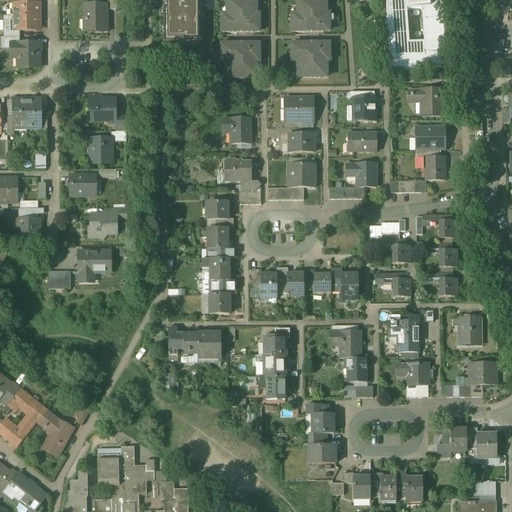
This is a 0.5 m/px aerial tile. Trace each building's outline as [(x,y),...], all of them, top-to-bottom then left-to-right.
[(115,0),(105,0),(106,6),(107,6),(107,11),(116,11),(115,0)] [(202,45),(202,0),(159,0),(160,45),(202,45)] [(250,0),(232,0),(232,1),(227,1),(227,9),(228,9),(228,16),(224,16),(224,24),(221,24),(221,33),(254,33),(254,32),(260,32),(259,24),(258,24),(258,15),(256,16),(256,9),(257,9),(257,1),(251,1),(250,0)] [(298,9),(298,15),(294,15),(294,23),(291,23),(291,33),(324,33),(324,31),(329,31),(329,23),(328,23),(328,15),(326,15),(326,8),(326,0),(321,0),(320,0),(302,0),(297,0),(297,9),(298,9)] [(443,16),(441,16),(439,0),(386,0),(388,20),(386,20),(387,39),(389,38),(391,72),(445,68),(444,52),(446,51),(443,16)] [(40,6),(30,6),(27,4),(26,4),(13,4),(13,5),(13,6),(11,8),(11,12),(13,12),(13,17),(11,17),(11,24),(13,26),(13,32),(20,32),(40,32),(40,6)] [(106,6),(85,6),(86,32),(98,32),(98,34),(107,34),(107,11),(107,6),(106,6)] [(11,17),(3,17),(3,32),(13,32),(13,26),(11,24),(11,17)] [(4,38),(0,39),(0,47),(10,47),(10,45),(20,45),(20,38),(4,38)] [(40,44),(28,44),(28,45),(20,45),(10,45),(10,47),(0,47),(1,51),(10,50),(10,59),(18,59),(18,69),(17,69),(17,70),(29,70),(29,67),(39,67),(39,52),(40,52),(40,44)] [(254,45),(221,45),(222,55),(225,55),(225,63),(228,63),(228,70),(227,70),(227,78),(233,78),(233,79),(251,79),(251,78),(257,78),(257,70),(256,70),(256,63),(259,63),(259,55),(260,55),(260,47),(254,47),(254,45)] [(324,45),(291,45),(292,55),(294,55),(295,63),(298,63),(298,70),(297,70),(297,78),(303,78),(303,79),(321,79),(321,77),(327,77),(327,69),(326,69),(326,63),(329,63),(329,54),(330,54),(330,46),(324,46),(324,45)] [(444,116),(443,91),(409,92),(409,101),(423,101),(423,116),(444,116)] [(113,101),(102,101),(100,98),(92,98),(89,101),(89,109),(92,112),(92,122),(116,122),(116,119),(116,117),(116,113),(113,110),(113,101)] [(362,99),(354,99),(354,100),(354,123),(376,123),(376,99),(362,99)] [(314,100),(285,100),(284,124),(314,124),(314,100)] [(27,101),(13,101),(13,118),(13,127),(14,127),(27,127),(27,101)] [(41,101),(27,101),(27,127),(41,126),(41,127),(41,118),(41,101)] [(126,117),(116,117),(116,119),(119,119),(119,128),(115,129),(115,133),(126,133),(126,117)] [(251,121),(222,121),(222,132),(233,132),(233,145),(231,145),(251,145),(251,129),(251,121)] [(437,130),(418,130),(418,139),(416,139),(416,153),(441,152),(446,152),(446,145),(448,145),(448,126),(437,127),(437,130)] [(115,133),(110,134),(110,139),(112,139),(112,141),(112,143),(126,143),(126,133),(115,133)] [(376,135),(348,136),(348,146),(352,146),(352,153),(376,153),(376,135)] [(314,136),(290,136),(290,154),(315,154),(314,136)] [(110,139),(90,139),(91,165),(112,165),(112,143),(112,141),(112,139),(110,139)] [(36,169),(46,169),(46,155),(36,155),(36,169)] [(441,158),(426,159),(426,182),(446,182),(445,158),(441,158)] [(251,163),(244,163),(241,160),(238,163),(236,160),(228,160),(225,163),(225,172),(228,173),(227,184),(240,184),(252,184),(252,182),(251,163)] [(376,165),(357,165),(357,166),(346,166),(346,177),(357,177),(357,189),(358,189),(364,189),(376,189),(376,165)] [(314,166),(289,166),(289,190),(292,190),(298,190),(304,190),(315,189),(314,166)] [(95,178),(70,178),(71,198),(96,197),(95,178)] [(16,180),(0,180),(0,204),(16,204),(16,180)] [(256,181),(252,182),(252,184),(240,184),(240,194),(248,194),(254,194),(259,189),(260,189),(261,188),(261,186),(256,181)] [(227,221),(227,204),(206,204),(206,222),(211,222),(215,222),(227,222),(227,221)] [(127,209),(106,210),(106,217),(117,217),(117,220),(127,220),(127,209)] [(19,210),(19,211),(19,221),(33,221),(33,210),(19,210)] [(106,217),(90,217),(90,230),(94,230),(94,239),(100,239),(102,241),(106,237),(117,237),(117,220),(117,217),(106,217)] [(452,217),(423,217),(423,218),(423,228),(439,228),(439,223),(452,223),(452,217)] [(33,221),(19,221),(19,226),(14,226),(14,237),(14,238),(38,238),(38,221),(33,221)] [(227,222),(215,222),(215,230),(227,230),(233,230),(233,221),(227,221),(227,222)] [(452,223),(439,223),(439,228),(439,241),(440,241),(452,241),(458,240),(457,223),(452,223)] [(399,225),(381,225),(381,228),(382,236),(399,236),(399,233),(399,225)] [(381,228),(370,228),(370,239),(382,239),(382,236),(381,228)] [(215,230),(207,230),(207,231),(209,231),(209,240),(209,250),(208,250),(208,251),(227,250),(227,249),(227,230),(215,230)] [(207,231),(199,231),(199,240),(209,240),(209,231),(207,231)] [(38,238),(14,238),(14,237),(6,237),(6,249),(38,248),(38,238)] [(382,242),(375,242),(376,253),(392,253),(392,247),(406,247),(405,242),(400,242),(382,242)] [(440,246),(423,246),(423,257),(439,257),(439,252),(452,252),(452,246),(440,246)] [(406,247),(392,247),(392,253),(392,266),(408,266),(411,265),(411,247),(406,247)] [(227,250),(208,251),(208,261),(229,260),(233,260),(233,249),(227,249),(227,250)] [(111,251),(78,252),(78,274),(79,274),(80,285),(91,285),(91,274),(111,274),(111,251)] [(452,252),(439,252),(439,257),(439,270),(440,270),(452,270),(458,270),(458,252),(452,252)] [(229,260),(210,261),(211,270),(211,283),(227,282),(229,282),(229,260)] [(208,261),(202,261),(202,270),(211,270),(210,261),(208,261)] [(417,265),(411,265),(408,266),(408,275),(408,281),(411,281),(417,281),(417,265)] [(304,276),(288,276),(288,270),(277,270),(277,276),(277,292),(286,292),(286,298),(304,298),(304,292),(304,276)] [(357,275),(341,275),(341,270),(331,270),(331,277),(331,291),(340,291),(341,301),(347,301),(347,303),(358,303),(357,275)] [(277,276),(260,276),(260,271),(249,271),(249,286),(260,286),(260,300),(277,300),(277,292),(277,276)] [(315,272),(304,272),(304,276),(304,292),(313,292),(313,296),(331,295),(331,291),(331,277),(322,277),(321,276),(315,276),(315,272)] [(70,273),(48,274),(48,291),(71,291),(70,273)] [(408,275),(376,276),(376,286),(392,286),(392,281),(408,281),(408,275)] [(440,275),(423,275),(423,286),(439,286),(439,281),(452,281),(452,275),(440,275)] [(408,281),(392,281),(392,286),(393,299),(411,299),(411,281),(408,281)] [(452,281),(439,281),(439,286),(439,298),(458,298),(458,281),(452,281)] [(227,282),(211,283),(211,297),(229,297),(235,296),(235,286),(227,286),(227,282)] [(211,297),(209,297),(210,316),(229,316),(229,297),(211,297)] [(408,323),(388,323),(388,339),(390,342),(393,346),(396,346),(400,347),(400,353),(397,353),(397,354),(400,354),(401,360),(419,359),(418,316),(408,317),(408,323)] [(480,321),(453,321),(453,327),(460,327),(460,338),(464,338),(464,347),(474,347),(474,342),(480,342),(480,332),(481,331),(481,330),(481,329),(481,327),(480,326),(480,321)] [(177,329),(168,329),(169,356),(178,356),(177,351),(183,351),(183,335),(177,335),(177,329)] [(289,331),(275,332),(275,339),(285,339),(285,340),(289,340),(289,331)] [(332,333),(331,333),(331,344),(342,344),(342,360),(344,360),(361,360),(361,359),(359,359),(359,342),(360,342),(360,333),(342,333),(332,333)] [(220,334),(197,335),(197,357),(198,358),(220,358),(220,334)] [(197,335),(183,335),(183,351),(183,357),(187,357),(197,357),(197,335)] [(275,339),(265,339),(265,357),(285,357),(285,340),(285,339),(275,339)] [(198,358),(197,357),(187,357),(187,365),(198,365),(198,358)] [(265,357),(264,357),(264,368),(256,368),(256,378),(266,378),(285,378),(285,357),(265,357)] [(344,360),(344,371),(349,371),(349,383),(367,383),(367,369),(365,369),(365,360),(344,360)] [(429,365),(396,365),(396,376),(410,376),(410,388),(416,388),(422,387),(428,387),(429,387),(429,365)] [(497,365),(468,365),(469,387),(471,387),(477,387),(483,387),(497,386),(497,365)] [(0,376),(0,399),(1,398),(9,404),(20,391),(12,385),(12,386),(0,376)] [(285,378),(266,378),(267,401),(285,401),(285,378)] [(416,399),(416,388),(410,388),(406,388),(406,399),(416,399)] [(17,429),(6,420),(0,426),(0,435),(17,449),(37,424),(45,414),(47,412),(20,391),(9,404),(8,406),(12,410),(13,408),(17,411),(19,409),(28,416),(17,429)] [(330,406),(313,407),(313,416),(330,416),(330,406)] [(84,408),(75,424),(81,427),(90,412),(84,408)] [(58,423),(45,414),(37,424),(51,435),(42,451),(58,459),(73,430),(58,423)] [(313,416),(312,416),(312,436),(326,436),(334,435),(334,421),(332,421),(332,416),(330,416),(313,416)] [(451,431),(451,427),(442,427),(442,446),(450,446),(450,443),(451,443),(451,431)] [(478,430),(466,430),(466,431),(466,450),(477,450),(477,436),(478,436),(478,430)] [(451,431),(451,443),(450,443),(450,446),(451,446),(451,453),(466,453),(466,450),(466,431),(451,431)] [(497,460),(497,435),(478,436),(477,436),(477,450),(477,461),(497,460)] [(312,436),(308,436),(308,466),(335,465),(335,448),(326,448),(326,436),(312,436)] [(450,446),(442,446),(437,446),(437,460),(451,460),(451,453),(451,446),(450,446)] [(155,482),(154,473),(146,473),(146,467),(135,467),(134,448),(121,448),(121,456),(118,456),(97,456),(98,488),(111,488),(111,502),(86,502),(86,511),(188,511),(188,490),(174,490),(173,491),(173,494),(163,494),(163,501),(163,511),(139,511),(139,496),(147,496),(147,482),(155,482)] [(154,473),(154,461),(145,462),(146,467),(146,473),(154,473)] [(0,486),(10,473),(0,465),(0,486)] [(10,473),(0,486),(0,493),(1,495),(18,475),(12,470),(10,473)] [(423,504),(422,479),(406,479),(406,472),(402,472),(402,485),(396,485),(396,499),(406,499),(406,504),(423,504)] [(166,473),(154,473),(155,482),(155,484),(160,484),(167,484),(166,473)] [(78,483),(70,483),(70,494),(68,494),(68,506),(66,506),(65,511),(86,511),(86,502),(86,499),(88,499),(87,474),(78,475),(78,483)] [(46,497),(18,475),(1,495),(10,502),(13,497),(30,510),(31,511),(33,511),(34,511),(35,510),(36,510),(37,509),(37,508),(37,507),(37,506),(37,504),(43,496),(45,498),(46,497)] [(370,478),(354,478),(354,475),(343,475),(343,485),(353,485),(353,499),(354,501),(370,501),(370,496),(370,478)] [(396,478),(381,478),(381,475),(370,475),(370,478),(370,496),(380,496),(381,504),(396,504),(396,499),(396,485),(396,478)] [(495,483),(475,484),(475,498),(479,498),(495,498),(495,483)] [(167,484),(160,484),(161,501),(163,501),(163,494),(173,494),(173,491),(174,490),(174,484),(167,484)] [(479,498),(479,504),(459,504),(458,511),(493,511),(494,505),(496,505),(496,504),(495,504),(495,498),(479,498)]
